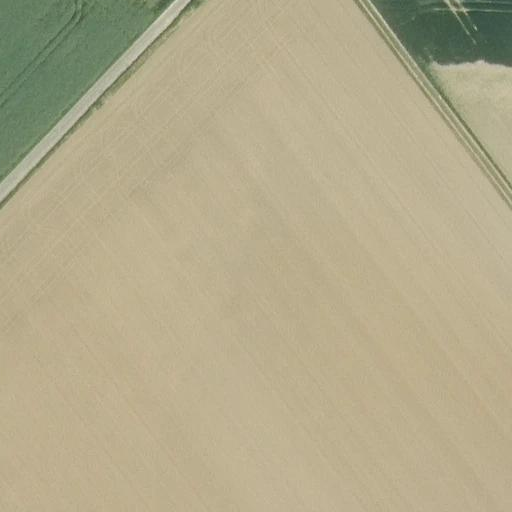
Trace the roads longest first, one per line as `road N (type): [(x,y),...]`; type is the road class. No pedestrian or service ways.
road 1 (track): [(184,0),(0,194)]
road 2 (track): [(511,198),(363,0)]
